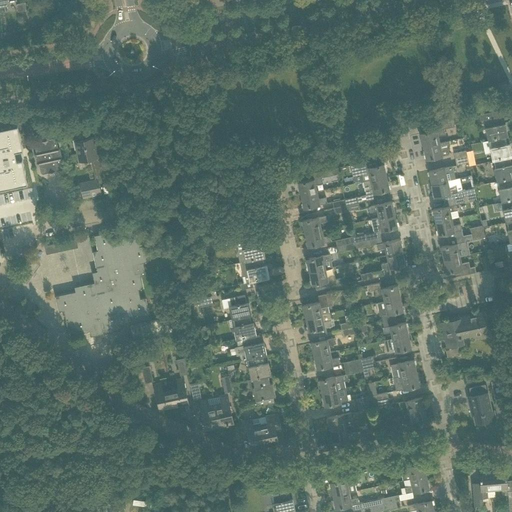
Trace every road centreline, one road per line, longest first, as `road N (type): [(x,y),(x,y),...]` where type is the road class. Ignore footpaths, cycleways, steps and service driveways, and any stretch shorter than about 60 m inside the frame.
road 1 (residential): [(314,459),(279,317),(298,279),(276,174)]
road 2 (tertiary): [(156,59),(426,0)]
road 3 (residential): [(128,395),(218,446),(314,459)]
road 4 (tertiary): [(331,0),(153,39)]
road 5 (residential): [(423,308),(430,263),(405,150)]
road 6 (residential): [(0,278),(31,231),(121,210)]
road 7 (residential): [(454,443),(423,308)]
road 8 (residential): [(405,150),(276,174)]
road 9 (residential): [(314,459),(436,444)]
